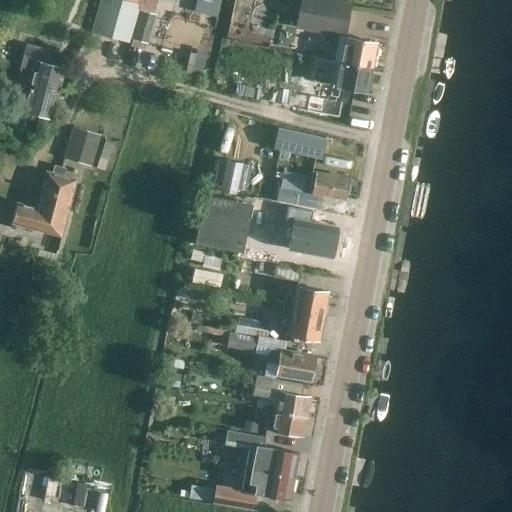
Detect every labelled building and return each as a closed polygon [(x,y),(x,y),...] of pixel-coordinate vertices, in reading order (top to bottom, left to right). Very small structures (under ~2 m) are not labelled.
[(116,28),(133,34),(131,39),(148,44),(156,15),(139,10),(140,7),(154,11),(157,0),(109,0),(100,35),(113,39),(116,28)] [(316,32),(343,37),(345,37),(350,4),(331,0),(275,0),(273,14),(310,21),(309,29),(316,30),(316,32)] [(377,43),(345,37),(343,37),(338,61),(372,68),(377,43)] [(289,75),(293,54),(281,52),(277,73),(289,75)] [(65,67),(34,59),(26,57),(23,68),(31,71),(26,91),(12,87),(8,104),(22,108),(21,112),(22,112),(21,117),(34,121),(35,115),(52,120),(65,67)] [(372,68),(338,61),(334,86),(367,92),(372,68)] [(270,102),(273,89),(268,88),(270,78),(252,74),(247,97),(270,102)] [(92,166),(100,134),(72,126),(63,158),(92,166)] [(322,160),(327,139),(278,127),(273,148),(322,160)] [(216,180),(248,186),(252,162),(221,156),(216,180)] [(77,179),(64,175),(66,168),(53,165),(52,172),(45,170),(35,206),(17,201),(11,223),(61,237),(77,179)] [(348,178),(314,172),(310,193),(344,199),(348,178)] [(301,206),(304,192),(279,187),(276,201),(301,206)] [(243,253),(253,204),(203,194),(194,243),(243,253)] [(310,213),(294,210),(292,221),(301,223),(295,249),(332,257),(337,229),(308,224),(310,213)] [(58,265),(62,249),(49,246),(45,262),(58,265)] [(299,283),(301,270),(278,265),(276,278),(299,283)] [(328,292),(294,286),(290,310),(323,316),(328,292)] [(323,316),(290,310),(285,334),(319,340),(323,316)] [(284,350),(285,341),(267,337),(270,323),(237,317),(235,333),(229,332),(227,347),(268,356),(267,362),(276,364),(274,376),(277,377),(276,379),(303,384),(304,380),(311,381),(315,356),(284,350)] [(303,384),(276,379),(256,375),(254,385),(267,388),(265,395),(276,397),(274,410),(307,417),(311,396),(301,394),(303,384)] [(307,417),(274,410),(270,431),(271,431),(269,441),(286,445),(288,434),(303,437),(307,417)] [(299,453),(265,446),(266,437),(256,435),(257,427),(247,425),(245,433),(227,430),(224,445),(239,448),(236,464),(246,466),(245,468),(262,471),(295,477),(299,453)] [(291,501),(295,477),(262,471),(260,483),(246,480),(244,490),(215,485),(214,489),(190,485),(188,499),(212,502),(253,511),(256,494),(291,501)] [(72,501),(83,505),(89,484),(79,481),(72,501)] [(88,508),(101,511),(109,490),(95,486),(88,508)]
